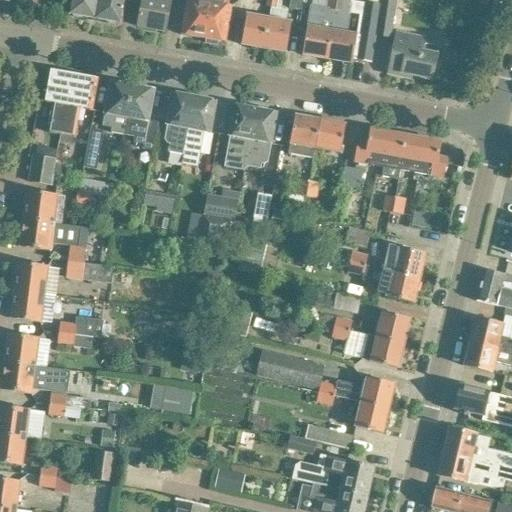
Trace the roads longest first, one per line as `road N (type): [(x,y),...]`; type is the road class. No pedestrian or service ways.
road 1 (residential): [(495,126),(23,40)]
road 2 (residential): [(405,511),(495,126)]
road 3 (residential): [(0,205),(23,40)]
